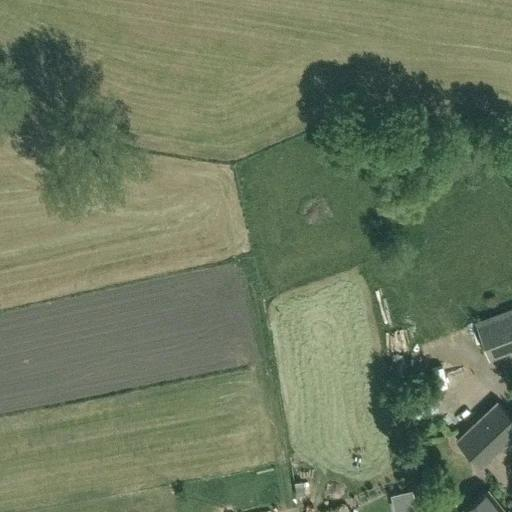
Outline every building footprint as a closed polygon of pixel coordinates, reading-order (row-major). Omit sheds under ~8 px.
[(511,351),(511,314),(478,327),(491,359),(511,351)] [(430,418),(432,396),(414,394),(412,416),(430,418)] [(480,464),(497,448),(511,434),(511,417),(494,399),(454,437),(480,464)] [(397,511),(400,511),(417,507),(413,490),(393,495),(397,511)] [(503,511),(486,491),(460,511),(503,511)]
